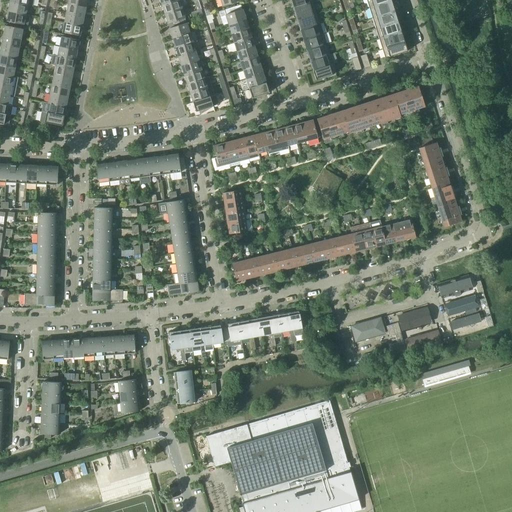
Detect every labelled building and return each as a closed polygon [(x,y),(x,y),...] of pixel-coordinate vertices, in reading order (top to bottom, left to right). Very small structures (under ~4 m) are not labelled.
[(177,0),(162,5),(164,14),(182,9),(178,0),(177,0)] [(291,3),(293,9),(313,3),(312,0),(290,0),(292,3),(291,3)] [(369,8),(372,18),(394,11),(393,7),(391,1),(369,8)] [(10,2),(8,11),(25,15),(27,5),(10,2)] [(296,19),(296,20),(317,13),(313,3),(293,9),(295,16),(296,16),(297,19),(296,19)] [(68,4),(66,13),(84,17),(85,7),(68,4)] [(182,9),(164,14),(167,24),(185,18),(182,9)] [(228,25),(245,19),(242,9),(225,15),(220,17),(223,25),(228,24),(228,25)] [(25,15),(8,11),(6,21),(23,25),(25,15)] [(372,18),(375,29),(398,21),(396,15),(395,15),(394,12),(394,11),(372,18)] [(66,13),(64,23),(82,26),(84,17),(66,13)] [(298,24),(300,30),(320,24),(317,13),(296,20),(297,20),(298,24)] [(228,25),(231,34),(248,28),(245,19),(228,25)] [(375,29),(379,39),(401,32),(401,31),(400,32),(399,28),(400,28),(398,21),(375,29)] [(82,26),(64,23),(62,32),(80,36),(82,26)] [(169,29),(172,38),(189,33),(186,23),(169,29)] [(303,40),(323,34),(320,24),(300,30),(302,36),(303,40)] [(5,26),(3,36),(21,39),(22,29),(5,26)] [(231,34),(234,43),(251,37),(248,28),(231,34)] [(379,39),(382,49),(404,42),(402,36),(400,32),(401,32),(379,39)] [(172,38),(175,48),(192,42),(189,33),(172,38)] [(304,44),(306,51),(326,44),(323,34),(303,40),(303,41),(304,40),(305,44),(304,44)] [(3,36),(1,45),(19,48),(21,39),(3,36)] [(61,37),(59,47),(77,51),(79,40),(61,37)] [(234,43),(237,52),(254,46),(251,37),(234,43)] [(175,48),(178,57),(195,51),(192,42),(175,48)] [(404,42),(382,49),(385,58),(407,51),(404,42)] [(309,61),(330,55),(326,44),(306,51),(308,57),(309,57),(310,60),(309,61)] [(1,45),(0,50),(0,54),(17,58),(19,48),(1,45)] [(237,52),(240,61),(257,56),(254,46),(237,52)] [(59,47),(57,56),(75,60),(77,51),(59,47)] [(178,57),(181,66),(198,60),(195,51),(178,57)] [(0,54),(0,64),(15,67),(17,58),(0,54)] [(366,54),(360,56),(364,68),(370,67),(366,54)] [(311,65),(313,71),(333,65),(330,55),(309,61),(310,61),(311,65)] [(57,56),(55,66),(73,69),(75,60),(57,56)] [(240,61),(243,70),(260,65),(257,56),(240,61)] [(361,69),(357,57),(351,59),(355,71),(361,69)] [(181,66),(184,75),(201,69),(198,60),(181,66)] [(0,64),(0,74),(13,77),(15,67),(0,64)] [(243,70),(246,79),(263,74),(260,65),(243,70)] [(333,65),(313,71),(316,80),(336,74),(333,65)] [(55,66),(54,75),(71,78),(73,69),(55,66)] [(184,75),(187,84),(204,78),(201,69),(184,75)] [(0,74),(0,83),(16,87),(18,78),(13,77),(0,74)] [(246,79),(249,89),(266,83),(263,74),(246,79)] [(54,75),(52,85),(69,88),(71,78),(54,75)] [(187,84),(190,93),(211,86),(208,77),(204,78),(187,84)] [(16,87),(0,83),(0,93),(9,96),(14,97),(16,87)] [(266,83),(249,89),(252,98),(253,98),(254,99),(260,98),(260,96),(269,93),(266,83)] [(52,85),(50,94),(68,97),(69,88),(52,85)] [(190,93),(193,102),(214,95),(211,86),(190,93)] [(418,86),(393,94),(400,115),(424,106),(418,86)] [(0,93),(0,103),(7,105),(9,96),(0,93)] [(50,94),(48,103),(66,107),(68,97),(50,94)] [(393,94),(367,103),(374,125),(400,117),(400,115),(393,94)] [(215,95),(214,95),(193,102),(196,112),(205,109),(205,111),(211,108),(211,107),(213,106),(218,104),(215,95)] [(48,103),(46,113),(64,116),(66,107),(48,103)] [(367,103),(342,111),(348,131),(349,133),(374,125),(367,103)] [(348,131),(342,111),(317,119),(323,139),(348,131)] [(64,116),(46,113),(41,112),(39,121),(46,123),(46,124),(52,127),(52,124),(62,126),(64,116)] [(0,125),(2,125),(2,124),(8,126),(11,116),(6,115),(0,113),(0,125)] [(313,120),(302,123),(307,141),(308,145),(318,142),(317,138),(313,120)] [(404,131),(406,137),(433,128),(431,122),(404,131)] [(302,123),(293,125),(297,143),(307,141),(302,123)] [(293,125),(283,128),(289,151),(288,146),(297,143),(293,125)] [(283,128),(273,131),(279,154),(289,151),(283,128)] [(273,131),(263,133),(269,157),(279,154),(273,131)] [(263,133),(253,136),(259,159),(258,153),(267,151),(269,157),(263,133)] [(253,136),(243,138),(249,162),(259,159),(253,136)] [(243,138),(233,141),(239,164),(249,162),(243,138)] [(411,141),(413,149),(420,147),(417,138),(411,141)] [(419,148),(422,158),(439,152),(436,143),(433,144),(431,138),(420,141),(422,147),(419,148)] [(364,144),(366,150),(381,145),(379,139),(364,144)] [(233,141),(223,143),(230,167),(239,164),(233,141)] [(230,167),(223,143),(213,146),(216,158),(212,159),(215,171),(230,167)] [(323,150),(325,155),(327,161),(333,159),(329,148),(323,150)] [(422,158),(425,168),(442,162),(439,152),(422,158)] [(178,154),(167,156),(170,174),(180,172),(178,154)] [(167,156),(157,157),(159,175),(170,174),(167,156)] [(157,157),(147,158),(149,176),(159,175),(157,157)] [(147,158),(137,159),(139,178),(140,184),(150,183),(149,176),(147,158)] [(137,159),(127,161),(129,179),(139,178),(137,159)] [(117,162),(119,180),(120,186),(130,184),(129,179),(127,161),(117,162)] [(117,162),(107,163),(109,182),(119,180),(117,162)] [(425,168),(428,178),(445,172),(442,162),(425,168)] [(109,182),(107,163),(96,165),(98,183),(109,182)] [(5,182),(16,183),(17,165),(6,164),(5,182)] [(16,183),(26,183),(27,165),(17,165),(16,183)] [(26,183),(36,184),(37,166),(27,165),(26,183)] [(36,184),(46,184),(47,166),(37,166),(36,184)] [(47,166),(46,184),(57,185),(57,178),(58,167),(47,166)] [(314,187),(330,197),(340,180),(324,170),(314,187)] [(428,178),(431,187),(448,181),(445,172),(428,178)] [(431,187),(434,198),(452,192),(448,181),(431,187)] [(222,193),(224,204),(242,201),(240,190),(222,193)] [(434,198),(437,207),(455,201),(452,192),(434,198)] [(166,203),(168,213),(186,210),(184,200),(166,203)] [(224,204),(226,214),(244,211),(242,201),(224,204)] [(437,207),(441,217),(458,211),(455,201),(437,207)] [(94,208),(94,218),(112,219),(112,208),(94,208)] [(168,213),(169,223),(187,220),(186,210),(168,213)] [(226,214),(227,224),(245,221),(244,211),(226,214)] [(458,211),(441,217),(444,227),(461,221),(458,211)] [(38,213),(37,223),(56,224),(56,213),(38,213)] [(94,218),(94,229),(112,229),(112,219),(94,218)] [(411,219),(401,222),(405,240),(415,237),(411,219)] [(169,223),(171,233),(189,231),(187,220),(169,223)] [(245,221),(227,224),(229,234),(247,231),(245,221)] [(379,221),(369,223),(375,247),(385,244),(379,221)] [(380,221),(379,221),(385,244),(395,242),(391,224),(381,227),(380,221)] [(401,222),(391,224),(395,242),(405,240),(401,222)] [(37,223),(37,234),(55,234),(56,224),(37,223)] [(369,223),(360,226),(365,249),(375,247),(369,223)] [(360,226),(350,228),(355,252),(365,249),(360,226)] [(355,252),(350,228),(349,228),(351,234),(341,237),(345,254),(355,252)] [(94,229),(93,239),(112,240),(112,229),(94,229)] [(171,233),(172,243),(190,241),(189,231),(171,233)] [(37,234),(37,244),(55,244),(55,234),(37,234)] [(341,237),(331,239),(335,257),(345,254),(341,237)] [(93,239),(93,249),(111,250),(112,240),(93,239)] [(331,239),(321,242),(325,259),(335,257),(331,239)] [(172,243),(174,253),(192,251),(190,241),(172,243)] [(321,242),(311,244),(315,262),(325,259),(321,242)] [(37,244),(37,254),(55,255),(55,244),(37,244)] [(311,244),(301,246),(306,264),(315,262),(311,244)] [(301,246),(291,249),(296,267),(306,264),(301,246)] [(93,249),(93,259),(111,260),(111,250),(93,249)] [(291,249),(281,251),(285,269),(296,267),(291,249)] [(174,253),(176,264),(194,261),(192,251),(174,253)] [(281,251),(271,254),(275,272),(285,269),(281,251)] [(37,254),(37,264),(55,265),(55,255),(37,254)] [(271,254),(261,256),(265,274),(275,272),(271,254)] [(261,256),(251,259),(256,276),(265,274),(261,256)] [(93,259),(93,270),(111,270),(111,260),(93,259)] [(251,259),(241,261),(246,279),(256,276),(251,259)] [(176,264),(177,273),(195,271),(194,261),(176,264)] [(246,279),(241,261),(232,264),(236,281),(246,279)] [(37,264),(36,275),(55,275),(55,265),(37,264)] [(93,270),(92,279),(111,280),(111,270),(93,270)] [(177,273),(179,283),(197,280),(195,271),(177,273)] [(36,275),(36,284),(54,285),(55,275),(36,275)] [(439,287),(443,300),(455,297),(457,298),(460,297),(461,295),(472,291),(468,278),(439,287)] [(92,279),(92,289),(110,290),(111,280),(92,279)] [(197,280),(179,283),(167,285),(169,296),(198,291),(197,280)] [(477,293),(483,291),(480,281),(474,283),(477,293)] [(36,284),(36,294),(54,295),(54,285),(36,284)] [(122,290),(110,290),(92,289),(92,301),(122,301),(122,290)] [(54,295),(36,294),(24,294),(24,305),(28,305),(54,306),(54,295)] [(445,305),(448,315),(477,306),(474,296),(445,305)] [(479,300),(482,310),(488,309),(485,299),(479,300)] [(398,316),(402,330),(431,322),(427,308),(398,316)] [(299,311),(288,313),(291,330),(293,330),(294,336),(303,334),(302,328),(299,311)] [(288,313),(278,315),(281,332),(289,331),(290,337),(294,336),(293,330),(291,330),(288,313)] [(479,314),(451,322),(453,329),(481,321),(479,314)] [(278,315),(268,317),(271,334),(273,334),(274,338),(281,337),(281,332),(278,315)] [(351,335),(354,342),(386,333),(381,316),(349,325),(352,334),(351,335)] [(490,316),(484,317),(487,328),(493,326),(490,316)] [(268,317),(258,318),(261,336),(269,334),(270,340),(274,340),(274,338),(273,334),(271,334),(268,317)] [(258,318),(248,320),(251,338),(253,337),(261,336),(258,318)] [(248,320),(238,322),(241,340),(241,339),(249,338),(250,344),(254,343),(253,337),(251,338),(248,320)] [(227,342),(226,342),(227,347),(239,345),(242,344),(241,339),(241,340),(238,322),(227,324),(228,327),(224,327),(225,332),(227,342)] [(398,323),(392,325),(386,326),(389,337),(401,333),(398,323)] [(212,344),(226,342),(227,342),(225,332),(224,327),(221,328),(220,325),(210,327),(212,344)] [(210,327),(200,328),(202,346),(204,345),(212,344),(210,327)] [(200,328),(189,329),(193,352),(193,351),(201,350),(201,352),(205,351),(204,345),(202,346),(200,328)] [(189,329),(179,331),(182,348),(184,348),(185,353),(193,352),(189,329)] [(404,340),(407,351),(441,341),(438,330),(404,340)] [(182,348),(179,331),(169,332),(171,350),(180,349),(181,355),(185,354),(185,353),(184,348),(182,348)] [(134,335),(123,336),(124,354),(135,353),(134,335)] [(113,336),(103,337),(104,355),(115,355),(113,336)] [(123,336),(113,336),(115,355),(124,354),(123,336)] [(103,337),(93,338),(94,356),(104,355),(103,337)] [(93,338),(82,339),(84,357),(94,356),(93,338)] [(72,339),(62,340),(64,358),(73,357),(72,339)] [(82,339),(72,339),(73,357),(84,357),(82,339)] [(0,340),(0,358),(8,360),(8,358),(9,341),(0,340)] [(62,340),(52,341),(53,359),(64,358),(62,340)] [(53,359),(52,341),(41,341),(42,360),(53,359)] [(403,341),(391,344),(394,355),(406,351),(403,341)] [(468,361),(420,375),(422,380),(468,366),(470,366),(468,361)] [(173,372),(174,383),(192,381),(191,370),(173,372)] [(118,382),(119,392),(137,390),(136,380),(118,382)] [(174,383),(175,393),(193,391),(192,381),(174,383)] [(42,382),(42,392),(60,393),(61,383),(42,382)] [(119,392),(120,402),(138,401),(137,390),(119,392)] [(193,391),(175,393),(177,404),(194,402),(193,391)] [(42,392),(42,403),(60,403),(60,393),(42,392)] [(358,499),(352,479),(349,468),(329,400),(206,436),(214,467),(230,462),(240,493),(239,494),(244,511),(314,511),(316,511),(320,511),(358,499)] [(138,401),(120,402),(121,413),(139,411),(138,401)] [(42,403),(41,413),(59,414),(60,403),(42,403)] [(41,413),(41,423),(59,424),(59,414),(41,413)] [(59,424),(41,423),(40,434),(44,434),(44,438),(50,438),(51,434),(58,435),(59,424)] [(84,474),(93,471),(89,460),(80,463),(84,474)]
